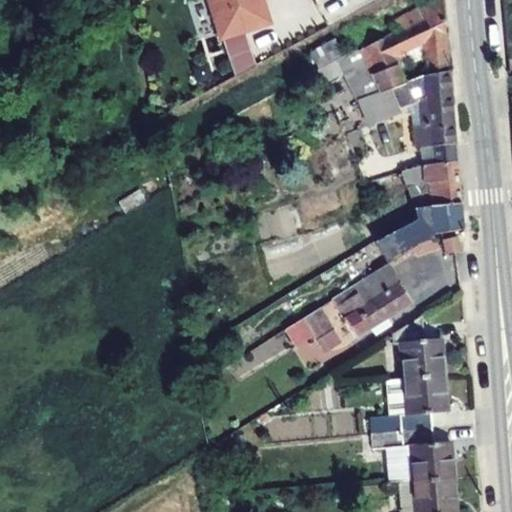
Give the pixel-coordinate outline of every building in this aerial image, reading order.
[(235,0),(249,32),(296,11),(291,0),(235,0)] [(367,52),(386,93),(414,82),(409,69),(435,57),(436,65),(430,67),(431,74),(437,73),(457,64),(450,0),(443,0),(399,23),(403,33),(367,52)] [(344,39),(319,53),(327,69),(345,59),(353,55),(344,39)] [(265,66),(291,52),(286,41),(260,55),(265,66)] [(365,48),(353,55),(345,59),(364,101),(367,100),(386,93),(367,52),(365,48)] [(422,105),(426,148),(432,147),(465,144),(457,70),(437,73),(414,82),(386,93),(367,100),(377,127),(408,115),(407,110),(422,105)] [(432,147),(433,163),(466,159),(465,144),(432,147)] [(430,206),(441,205),(471,202),(466,159),(433,163),(411,171),(423,210),(430,207),(430,206)] [(441,205),(444,233),(473,230),(471,202),(441,205)] [(430,207),(432,234),(444,233),(441,205),(430,206),(430,207)] [(449,239),(451,252),(463,249),(461,236),(449,239)] [(247,248),(205,264),(216,291),(258,275),(247,248)] [(340,280),(349,294),(400,262),(394,252),(358,274),(355,270),(340,280)] [(343,301),(367,338),(421,303),(399,265),(343,301)] [(330,286),(339,300),(349,294),(340,280),(330,286)] [(323,336),(326,340),(343,328),(329,307),(312,318),(323,336)] [(409,342),(412,379),(453,375),(450,339),(433,340),(431,314),(401,333),(402,343),(409,342)] [(292,331),(304,348),(323,336),(312,318),(292,331)] [(365,435),(441,428),(440,412),(456,411),(453,375),(412,379),(397,380),(399,415),(363,419),(365,435)] [(408,483),(421,482),(462,479),(459,441),(443,443),(441,428),(365,435),(367,450),(380,449),(404,446),(408,483)] [(404,446),(380,449),(383,485),(408,483),(404,446)] [(221,477),(224,497),(235,496),(232,476),(221,477)] [(465,511),(462,479),(421,482),(423,511),(465,511)]
